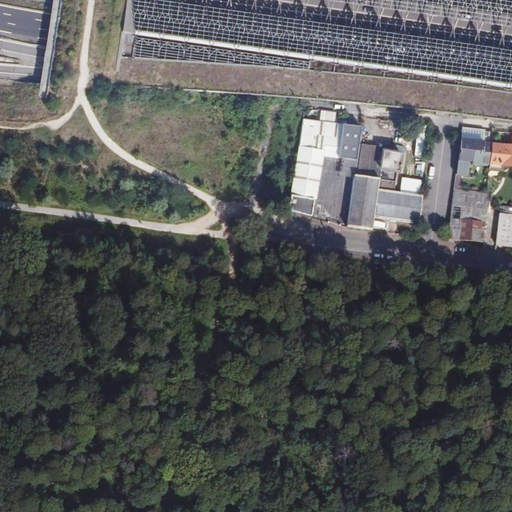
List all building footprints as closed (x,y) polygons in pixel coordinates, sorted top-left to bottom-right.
[(282,209),(303,215),(307,198),(309,198),(318,144),(333,146),(333,154),(352,156),(356,125),(298,118),(282,209)] [(424,156),(426,125),(416,124),(415,155),(424,156)] [(479,127),(457,124),(456,137),(478,139),(479,127)] [(497,163),(511,165),(511,130),(510,130),(509,144),(487,142),(484,167),(497,168),(497,163)] [(456,137),(453,158),(466,159),(466,162),(475,163),(478,139),(456,137)] [(350,173),(341,225),(367,229),(369,215),(415,222),(419,193),(391,189),(396,152),(387,152),(385,149),(378,149),(378,151),(377,151),(376,159),(370,158),(368,167),(375,168),(373,177),(350,173)] [(450,187),(445,236),(476,239),(481,191),(450,187)] [(511,214),(504,213),(495,213),(492,242),(511,245),(511,234),(511,214)]
